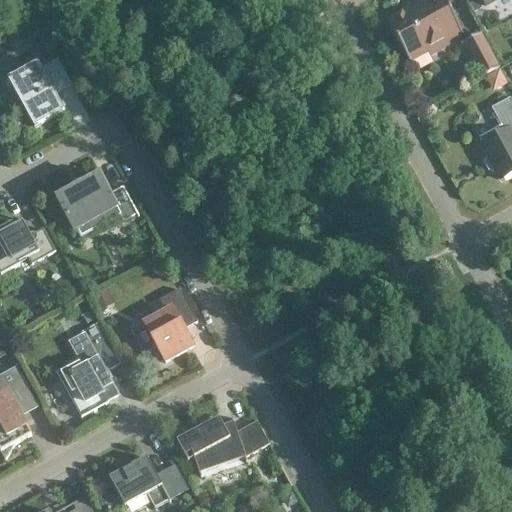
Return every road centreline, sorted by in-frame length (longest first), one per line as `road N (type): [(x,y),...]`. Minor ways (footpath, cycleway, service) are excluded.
road 1 (residential): [(0,193),(115,135),(243,366)]
road 2 (residential): [(357,0),(344,6),(346,31),(465,246)]
road 3 (residential): [(0,500),(243,366)]
road 4 (residential): [(243,366),(322,511)]
